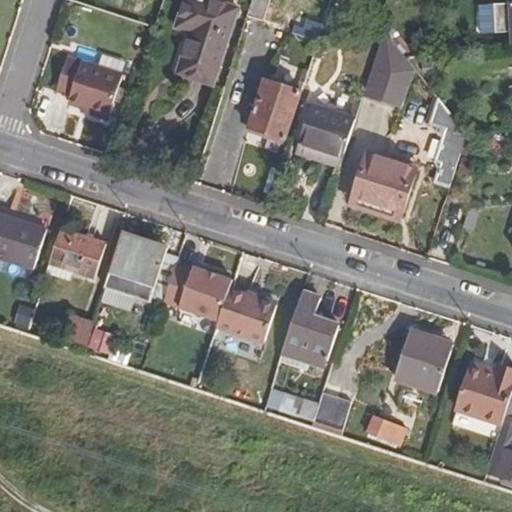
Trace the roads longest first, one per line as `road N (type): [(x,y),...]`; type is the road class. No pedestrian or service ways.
road 1 (residential): [(511,315),(3,141)]
road 2 (residential): [(44,0),(3,141)]
